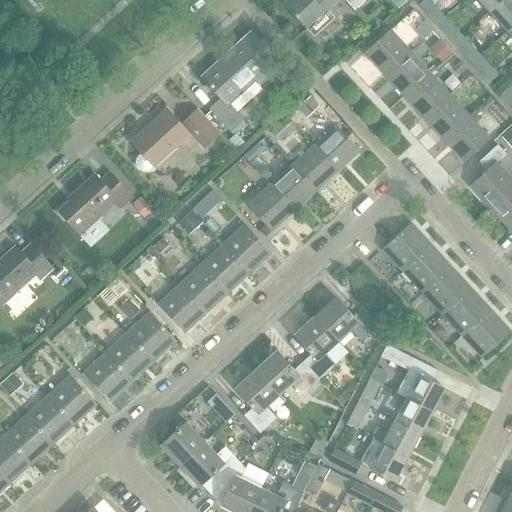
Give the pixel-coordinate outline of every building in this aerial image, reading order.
[(362,0),(286,0),(284,3),(307,28),(337,0),(345,0),(355,11),(364,2),(362,0)] [(436,25),(445,17),(429,0),(424,0),(418,5),(436,25)] [(479,0),(490,11),(502,0),(479,0)] [(507,30),(511,26),(511,0),(502,0),(490,11),(507,30)] [(454,44),(463,36),(445,17),(436,25),(454,44)] [(417,28),(426,37),(432,31),(423,22),(417,28)] [(385,76),(412,52),(392,30),(365,54),(385,76)] [(254,79),(258,84),(272,72),(252,50),(261,42),(252,32),(203,76),(222,98),(209,109),(230,132),(243,121),(227,104),(254,79)] [(471,63),(480,55),(463,36),(454,44),(471,63)] [(437,50),(445,58),(451,53),(443,44),(437,50)] [(405,98),(431,73),(412,52),(385,76),(405,98)] [(480,55),(471,63),(489,83),(498,75),(480,55)] [(424,119),(451,94),(431,73),(405,98),(424,119)] [(511,108),(511,90),(509,87),(500,95),(511,108)] [(443,140),(470,116),(451,94),(424,119),(443,140)] [(310,97),(297,109),(308,122),(321,110),(310,97)] [(202,149),(219,133),(197,109),(180,125),(166,109),(131,141),(141,153),(138,156),(136,159),(136,163),(137,166),(139,169),(143,170),(146,170),(150,169),(153,166),(154,167),(189,135),(202,149)] [(470,116),(443,140),(463,162),(490,138),(476,122),(482,117),(475,110),(470,116)] [(272,131),(281,141),(296,127),(287,117),(272,131)] [(313,146),(336,172),(358,152),(335,126),(313,146)] [(245,131),(237,139),(234,135),(227,141),(236,151),(251,137),(245,131)] [(315,191),(336,172),(313,146),(291,165),(315,191)] [(490,208),(511,188),(511,179),(497,163),(506,155),(497,146),(478,163),(487,172),(471,187),(490,208)] [(294,210),(315,191),(291,165),(270,184),(294,210)] [(120,208),(132,197),(110,172),(100,180),(95,174),(72,195),(74,197),(58,212),(79,235),(115,203),(120,208)] [(272,230),(294,210),(270,184),(248,204),(272,230)] [(511,188),(490,208),(511,230),(511,228),(511,188)] [(153,210),(143,198),(134,206),(144,218),(153,210)] [(406,267),(431,245),(411,222),(386,245),(394,254),(391,257),(402,270),(406,267)] [(223,245),(249,273),(271,253),(246,225),(223,245)] [(41,280),(53,269),(30,244),(21,252),(16,246),(0,260),(0,306),(0,307),(36,275),(41,280)] [(228,293),(249,273),(223,245),(202,265),(228,293)] [(425,289),(450,266),(431,245),(406,267),(414,276),(410,279),(422,292),(425,289)] [(206,312),(228,293),(202,265),(181,284),(206,312)] [(441,314),(470,288),(450,266),(425,289),(434,298),(430,301),(441,314)] [(184,332),(206,312),(181,284),(158,304),(184,332)] [(461,335),(489,310),(470,288),(441,314),(445,311),(453,320),(450,323),(461,335)] [(314,317),(336,342),(349,330),(360,342),(376,327),(360,309),(353,316),(335,297),(314,317)] [(489,310),(461,335),(461,336),(465,332),(473,342),(469,345),(481,358),(509,332),(489,310)] [(127,332),(153,361),(175,340),(150,312),(127,332)] [(324,353),(336,342),(314,317),(294,335),(311,354),(302,363),(318,380),(335,365),(324,353)] [(131,380),(153,361),(127,332),(106,352),(131,380)] [(0,339),(0,359),(10,349),(0,339)] [(380,358),(405,370),(411,359),(386,346),(380,358)] [(109,401),(131,380),(106,352),(83,372),(109,401)] [(318,380),(302,363),(293,371),(275,352),(255,371),(277,395),(290,384),(301,396),(318,380)] [(405,399),(431,412),(443,389),(407,370),(395,393),(405,399)] [(265,406),(277,395),(255,371),(235,389),(252,408),(243,416),(259,433),(276,418),(265,406)] [(50,397),(75,424),(97,404),(72,376),(50,397)] [(357,402),(368,408),(380,384),(369,378),(357,402)] [(207,403),(226,424),(234,416),(216,395),(207,403)] [(54,444),(75,424),(50,397),(28,416),(54,444)] [(419,435),(431,412),(405,399),(393,421),(419,435)] [(356,431),(368,408),(357,402),(346,425),(356,431)] [(32,463),(54,444),(28,416),(7,436),(32,463)] [(406,459),(419,435),(393,421),(386,434),(375,428),(370,439),(372,440),(406,459)] [(180,466),(204,443),(186,423),(161,445),(180,466)] [(242,430),(253,442),(255,439),(245,427),(242,430)] [(276,449),(302,461),(312,442),(286,430),(276,449)] [(0,471),(11,483),(32,463),(7,436),(0,441),(0,471)] [(313,454),(320,457),(327,444),(315,438),(309,452),(313,454)] [(393,481),(406,459),(372,440),(360,463),(393,481)] [(208,492),(239,463),(232,455),(223,464),(204,443),(180,466),(199,487),(201,484),(208,492)] [(327,461),(353,474),(358,464),(332,451),(327,461)] [(228,511),(248,511),(260,489),(240,479),(245,469),(239,463),(208,492),(221,506),(220,507),(228,511)] [(346,492),(351,482),(317,465),(304,489),(315,494),(322,481),(346,492)] [(0,492),(11,483),(0,471),(0,492)] [(369,504),(375,494),(351,482),(346,492),(369,504)] [(260,489),(248,511),(279,511),(281,509),(287,511),(292,511),(303,492),(283,483),(276,497),(260,489)] [(397,511),(401,507),(375,494),(369,504),(369,505),(382,511),(397,511)] [(511,511),(511,503),(507,501),(501,511),(511,511)]
